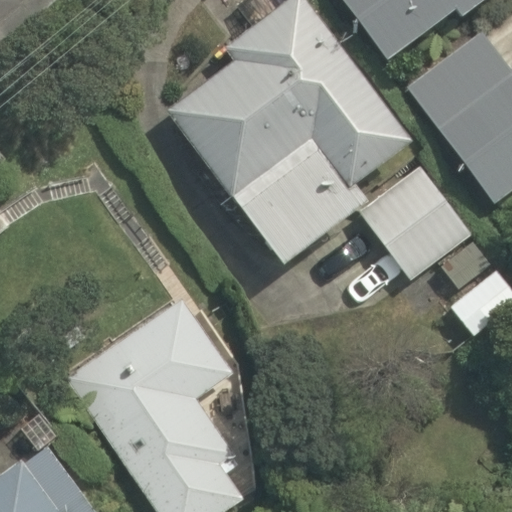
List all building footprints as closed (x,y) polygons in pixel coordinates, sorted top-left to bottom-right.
[(389,137),(296,0),(266,0),(210,38),(227,65),(169,104),(266,249),(357,188),(343,168),(389,137)] [(341,0),(386,58),(449,10),(457,20),(483,0),(341,0)] [(511,66),(507,71),(471,20),(390,77),(480,204),(511,181),(511,66)] [(467,234),(415,161),(348,209),(400,282),(467,234)] [(511,302),(511,286),(495,266),(445,307),(470,338),(511,302)] [(174,289),(52,373),(148,511),(208,511),(264,474),(201,382),(226,365),(174,289)] [(94,511),(29,425),(0,446),(0,511),(94,511)]
